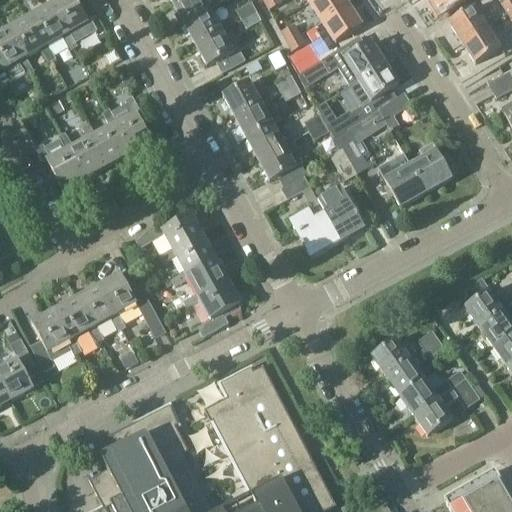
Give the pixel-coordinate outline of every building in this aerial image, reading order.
[(75,0),(66,0),(50,8),(66,38),(62,41),(72,53),(79,49),(71,36),(85,28),(94,41),(100,38),(92,24),(89,25),(75,0)] [(181,0),(171,5),(181,24),(183,27),(210,13),(203,0),(181,0)] [(283,9),(278,0),(276,0),(263,7),(268,16),(283,9)] [(348,11),(340,0),(321,0),(310,7),(322,27),(348,11)] [(458,0),(430,0),(439,13),(458,0)] [(511,0),(502,6),(501,7),(507,16),(511,12),(511,0)] [(236,14),(241,23),(255,15),(251,6),(236,14)] [(45,50),(42,53),(50,65),(57,62),(49,48),(62,41),(66,38),(50,8),(29,20),(45,50)] [(447,26),(461,47),(486,32),(492,28),(486,20),(481,23),(473,10),(447,26)] [(360,30),(348,11),(322,27),(335,46),(360,30)] [(210,13),(183,27),(194,48),(221,33),(210,13)] [(256,15),(241,23),(246,31),(260,23),(256,15)] [(29,20),(7,32),(24,63),(19,65),(26,75),(28,77),(34,74),(27,60),(42,53),(45,50),(29,20)] [(280,39),(286,49),(300,41),(295,31),(280,39)] [(7,32),(0,35),(0,82),(4,90),(13,86),(11,83),(26,75),(19,65),(24,63),(7,32)] [(499,52),(486,32),(461,47),(474,68),(499,52)] [(221,33),(194,48),(206,70),(215,65),(221,77),(244,65),(237,52),(233,54),(221,33)] [(306,50),(300,41),(286,49),(291,58),(306,50)] [(343,64),(356,84),(383,68),(370,46),(343,64)] [(328,78),(320,65),(297,80),(304,93),(328,78)] [(345,134),(376,114),(394,103),(389,94),(397,88),(383,68),(349,90),(360,107),(324,131),(331,142),(345,134)] [(511,93),(511,84),(508,77),(487,88),(495,103),(511,93)] [(281,95),(295,87),(290,78),(276,87),(281,95)] [(235,120),(261,106),(250,84),(223,99),(235,120)] [(300,95),(295,87),(281,95),(286,104),(300,95)] [(410,110),(402,98),(394,103),(376,114),(388,134),(388,135),(389,138),(393,136),(393,135),(399,131),(392,120),(410,110)] [(23,100),(15,103),(21,115),(28,112),(23,100)] [(133,100),(126,104),(127,107),(112,115),(118,126),(115,129),(131,158),(154,146),(138,116),(141,114),(133,100)] [(273,127),(283,122),(271,101),(235,120),(246,141),(273,127)] [(59,103),(47,109),(52,119),(65,113),(59,103)] [(511,108),(501,115),(511,134),(511,108)] [(130,158),(115,129),(118,126),(112,115),(111,112),(103,116),(111,130),(96,138),(93,140),(108,170),(130,158)] [(307,135),(321,128),(317,120),(303,127),(307,135)] [(93,140),(96,138),(88,124),(81,128),(89,142),(74,150),(70,152),(86,182),(108,170),(93,140)] [(246,141),(257,162),(294,142),(289,133),(279,139),(273,127),(246,141)] [(326,137),(321,128),(307,135),(312,145),(326,137)] [(370,164),(364,167),(345,134),(331,142),(332,143),(332,142),(339,153),(341,152),(343,155),(357,178),(375,168),(374,165),(375,164),(373,161),(369,163),(370,164)] [(70,152),(74,150),(66,136),(58,140),(66,154),(52,162),(44,147),(37,151),(45,166),(47,165),(63,194),(86,182),(70,152)] [(284,191),(304,180),(308,178),(301,166),(296,169),(290,159),(300,153),(294,142),(257,162),(269,185),(278,180),(284,191)] [(424,162),(410,170),(414,177),(426,197),(452,183),(433,148),(420,155),(424,162)] [(357,178),(343,155),(331,162),(344,185),(357,178)] [(410,170),(403,157),(378,171),(400,211),(426,197),(414,177),(410,170)] [(311,191),(304,180),(281,192),(287,204),(303,195),(311,191)] [(319,206),(311,191),(303,195),(312,212),(291,225),(303,246),(301,247),(303,251),(305,250),(311,262),(341,245),(319,206)] [(326,202),(319,206),(341,245),(351,239),(352,242),(365,235),(363,233),(364,232),(359,221),(360,220),(358,216),(356,217),(349,204),(333,213),(326,202)] [(193,218),(163,234),(161,231),(137,244),(141,252),(165,239),(173,254),(175,257),(205,240),(193,218)] [(217,263),(205,240),(175,257),(173,254),(160,261),(164,268),(177,261),(186,276),(187,279),(217,263)] [(187,279),(186,276),(172,283),(176,291),(190,283),(197,298),(199,301),(230,285),(217,263),(187,279)] [(119,317),(137,308),(155,341),(166,335),(142,290),(131,296),(121,278),(99,290),(115,320),(111,322),(120,335),(127,331),(119,317)] [(242,307),(230,285),(199,301),(197,298),(184,305),(188,312),(201,305),(211,324),(198,331),(204,342),(230,327),(227,321),(240,313),(238,310),(242,307)] [(99,290),(78,301),(94,332),(89,334),(98,347),(105,343),(97,329),(115,320),(99,290)] [(465,311),(478,330),(501,315),(503,313),(490,293),(465,311)] [(94,332),(78,301),(56,313),(72,343),(67,346),(71,352),(76,359),(98,347),(89,334),(94,332)] [(56,313),(32,326),(42,344),(31,350),(45,375),(56,369),(53,365),(73,354),(67,346),(72,343),(56,313)] [(478,330),(492,351),(511,337),(511,325),(503,313),(501,315),(478,330)] [(418,345),(423,353),(437,343),(432,335),(418,345)] [(506,370),(511,366),(511,337),(492,351),(506,370)] [(35,368),(22,342),(12,348),(19,361),(0,371),(0,381),(12,404),(35,392),(25,374),(35,368)] [(372,360),(386,379),(410,362),(397,343),(372,360)] [(437,343),(423,353),(428,361),(443,351),(437,343)] [(135,358),(126,362),(129,369),(138,364),(135,358)] [(424,382),(410,362),(386,379),(399,399),(424,382)] [(252,371),(221,387),(229,401),(205,414),(211,426),(213,424),(259,511),(212,511),(184,457),(189,455),(176,429),(179,429),(170,409),(138,426),(104,443),(111,456),(102,461),(109,474),(89,484),(104,511),(103,511),(332,511),(337,510),(264,370),(254,375),(252,371)] [(424,382),(399,399),(413,419),(465,382),(459,374),(432,393),(424,382)] [(0,410),(12,404),(0,381),(0,410)] [(465,382),(413,419),(427,439),(452,422),(444,410),(457,402),(464,412),(479,402),(465,382)] [(511,511),(511,501),(495,473),(444,502),(449,511),(511,511)]
